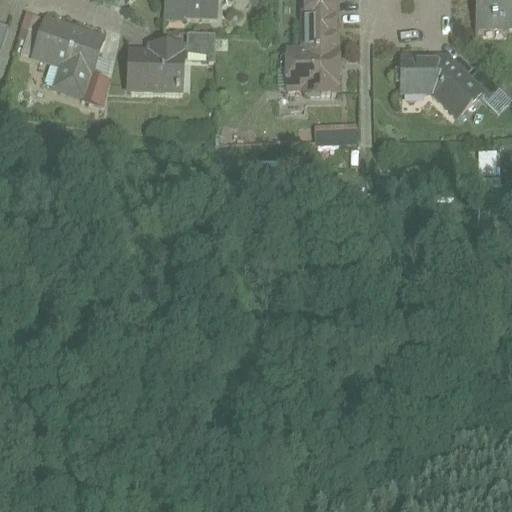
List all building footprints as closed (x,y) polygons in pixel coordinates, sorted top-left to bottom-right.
[(160,0),(160,25),(213,26),(213,0),(160,0)] [(336,101),(334,0),(296,0),(297,52),(279,52),(279,95),(298,95),(298,101),(336,101)] [(511,0),(470,0),(471,39),(511,38),(511,0)] [(23,36),(34,40),(39,23),(28,20),(23,36)] [(100,43),(39,23),(34,40),(25,67),(54,76),(47,97),(81,108),(84,100),(88,87),(86,86),(93,65),(100,43)] [(180,51),(180,59),(209,62),(209,42),(181,41),(180,51)] [(121,100),(179,102),(180,59),(180,51),(140,50),(140,58),(123,57),(121,100)] [(468,83),(446,60),(395,60),(395,101),(429,101),(453,125),(478,99),(482,96),(468,83)] [(88,87),(84,100),(99,105),(110,70),(93,65),(86,86),(88,87)] [(475,76),(468,83),(482,96),(478,99),(485,106),(495,95),(475,76)] [(357,145),(356,124),(315,126),(316,147),(357,145)] [(498,189),(498,153),(479,153),(479,189),(498,189)]
